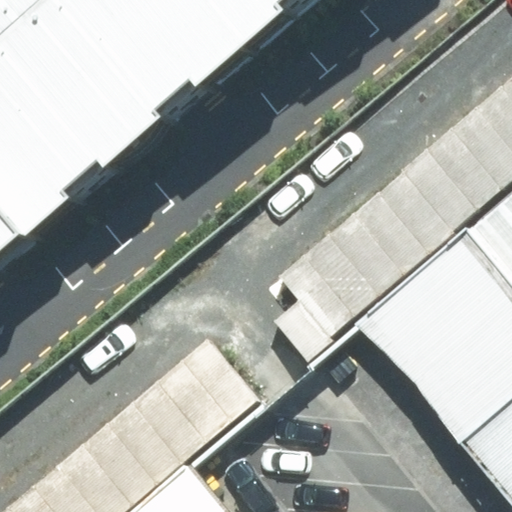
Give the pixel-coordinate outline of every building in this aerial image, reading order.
[(0,0),(0,257),(311,0),(0,0)] [(511,178),(475,208),(511,252),(511,178)] [(511,252),(475,208),(353,307),(511,501),(511,252)] [(0,495),(0,511),(104,511),(199,437),(271,380),(220,317),(0,495)] [(254,511),(201,446),(118,511),(254,511)]
